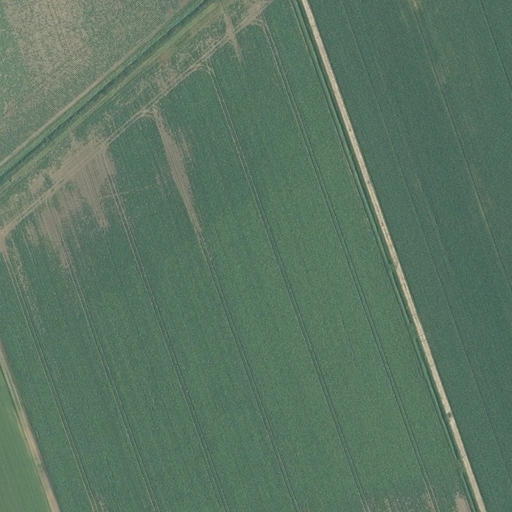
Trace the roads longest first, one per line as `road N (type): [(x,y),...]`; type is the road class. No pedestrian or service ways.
road 1 (track): [(485,511),(305,0)]
road 2 (track): [(58,511),(0,348)]
